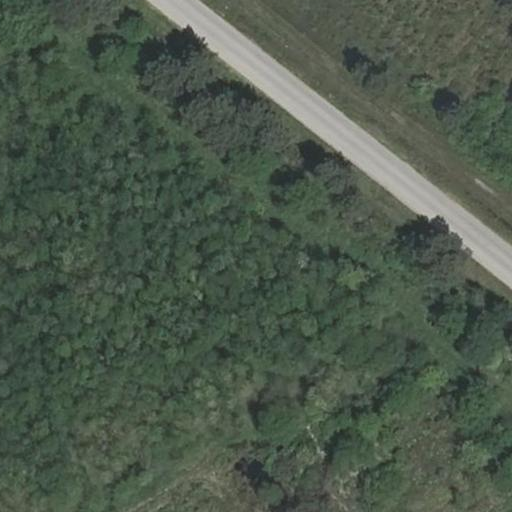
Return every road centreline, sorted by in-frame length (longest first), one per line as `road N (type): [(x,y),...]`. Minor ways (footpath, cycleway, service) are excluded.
road 1 (track): [(511,394),(79,46),(0,59)]
road 2 (track): [(81,0),(511,338)]
road 3 (track): [(143,0),(511,300)]
